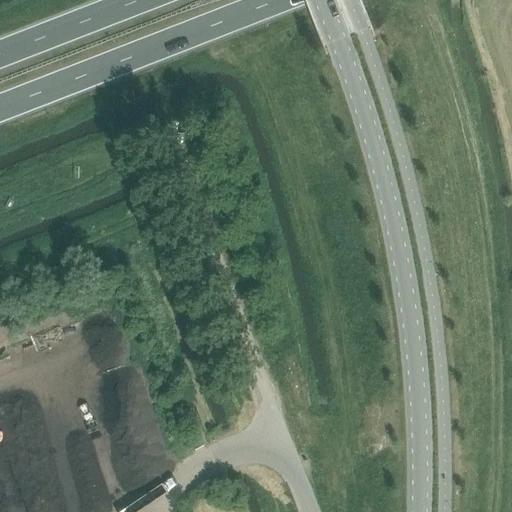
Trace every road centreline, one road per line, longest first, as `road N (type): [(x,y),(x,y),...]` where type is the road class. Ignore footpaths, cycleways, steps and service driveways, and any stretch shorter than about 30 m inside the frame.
road 1 (tertiary): [(414,511),(414,397),(395,247),(320,0)]
road 2 (track): [(282,436),(171,136)]
road 3 (trunk): [(0,109),(283,0)]
road 4 (trunk): [(142,0),(0,54)]
